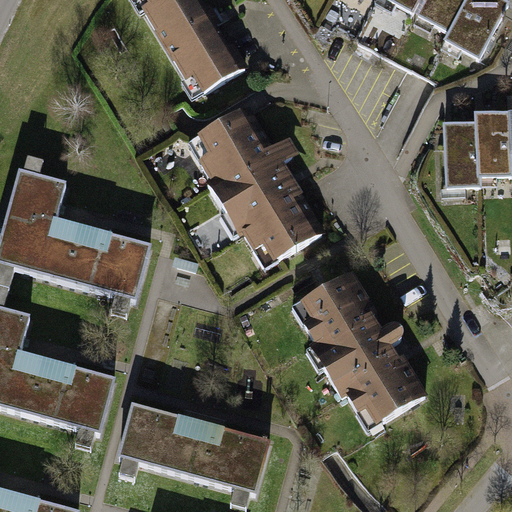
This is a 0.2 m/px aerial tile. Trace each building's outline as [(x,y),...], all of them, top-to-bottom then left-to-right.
[(201,0),(137,0),(133,3),(195,106),(247,75),(201,0)] [(346,0),(341,10),(399,39),(405,26),(483,66),(511,12),(487,0),(346,0)] [(246,116),(194,147),(275,281),(327,250),(246,116)] [(445,130),(447,204),(474,204),(474,191),(511,190),(511,118),(478,119),(479,129),(445,130)] [(43,173),(45,159),(27,157),(25,171),(43,173)] [(0,269),(68,288),(78,253),(52,246),(68,189),(22,177),(0,256),(0,269)] [(152,253),(113,243),(108,261),(78,253),(68,288),(138,307),(152,253)] [(357,280),(291,314),(357,441),(423,407),(357,280)] [(0,412),(32,422),(42,387),(16,380),(31,323),(0,314),(0,412)] [(116,387),(77,376),(72,395),(42,387),(32,422),(102,441),(116,387)] [(135,412),(121,465),(259,501),(273,448),(227,436),(222,455),(176,443),(181,424),(135,412)]
